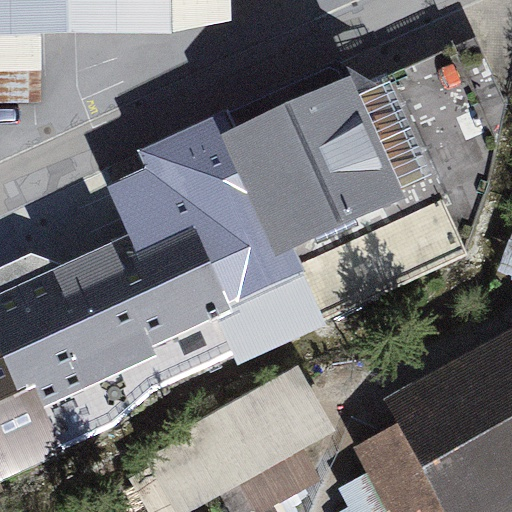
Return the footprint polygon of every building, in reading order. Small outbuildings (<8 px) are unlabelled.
[(0,0),(0,120),(57,121),(57,47),(233,49),(233,0),(0,0)] [(361,93),(235,150),(225,125),(136,162),(147,188),(108,204),(167,346),(295,293),(286,272),(448,199),(400,93),(368,107),(361,93)] [(402,221),(406,261),(443,258),(439,218),(402,221)] [(14,261),(0,265),(0,325),(32,314),(14,261)] [(511,511),(511,351),(387,416),(436,511),(511,511)] [(77,352),(0,384),(0,498),(117,450),(77,352)] [(272,511),(323,482),(306,454),(337,435),(299,371),(145,463),(174,511),(199,511),(241,487),(255,511),(272,511)]
